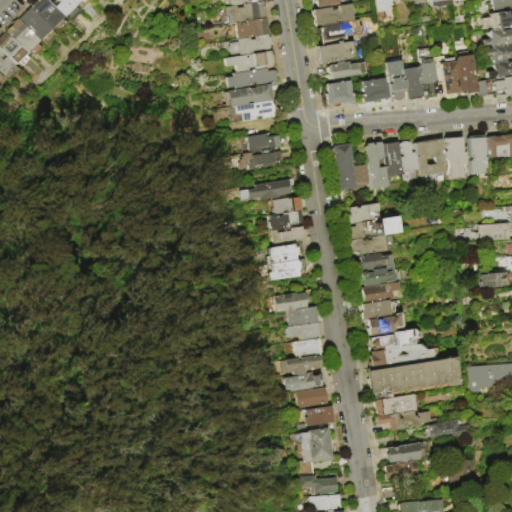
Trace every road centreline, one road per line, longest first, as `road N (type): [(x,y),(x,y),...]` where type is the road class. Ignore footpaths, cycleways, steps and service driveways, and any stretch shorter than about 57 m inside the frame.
road 1 (residential): [(310,164),(365,511)]
road 2 (secondary): [(511,112),(304,127)]
road 3 (secondary): [(284,0),(304,127)]
